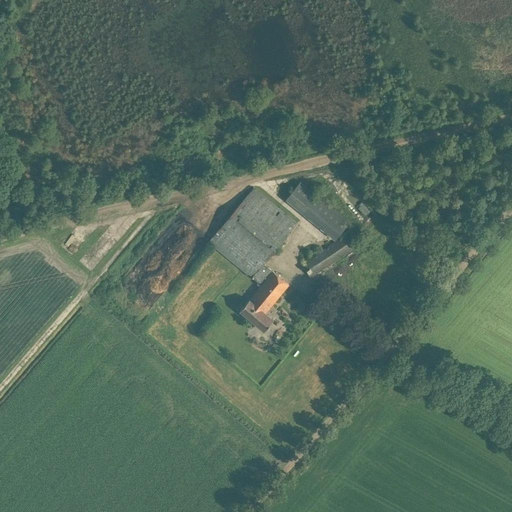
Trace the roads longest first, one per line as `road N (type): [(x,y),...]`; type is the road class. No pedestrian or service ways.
road 1 (track): [(511,118),(0,237)]
road 2 (track): [(249,511),(511,208)]
road 3 (track): [(0,392),(162,204)]
